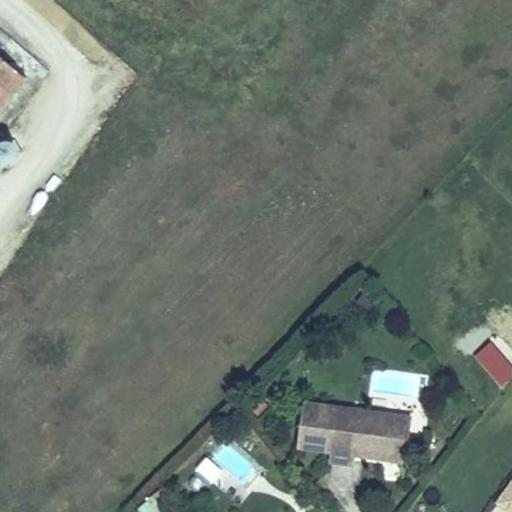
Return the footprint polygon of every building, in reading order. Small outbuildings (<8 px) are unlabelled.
[(0,108),(26,78),(0,55),(0,108)] [(0,159),(9,167),(23,151),(7,137),(0,145),(0,159)] [(472,357),(500,388),(511,376),(511,366),(489,342),(472,357)] [(410,434),(388,431),(390,415),(303,403),(298,447),(331,451),(330,461),(354,465),(356,452),(357,448),(365,449),(364,453),(382,455),(381,459),(406,462),(410,434)] [(410,434),(412,418),(390,415),(388,431),(410,434)] [(511,511),(511,483),(496,504),(505,511),(511,511)] [(306,493),(298,486),(293,491),(301,498),(306,493)] [(176,505),(163,489),(148,501),(157,511),(176,505)] [(140,511),(155,511),(157,511),(148,501),(138,509),(140,511)]
